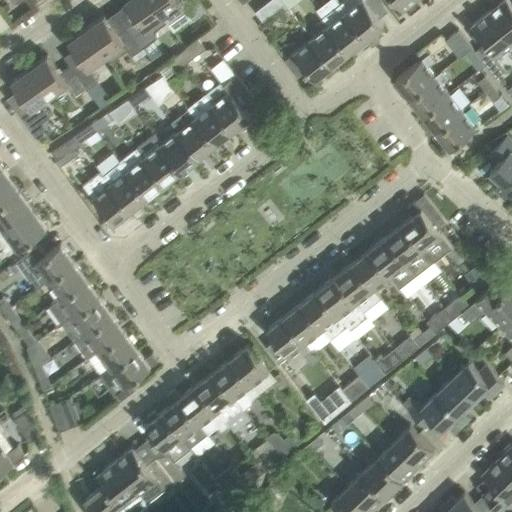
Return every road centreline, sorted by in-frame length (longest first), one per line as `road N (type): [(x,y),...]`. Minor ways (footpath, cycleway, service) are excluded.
road 1 (residential): [(180,360),(430,159)]
road 2 (residential): [(111,269),(305,113)]
road 3 (residential): [(0,506),(180,360)]
road 4 (residential): [(111,269),(0,113)]
road 5 (residential): [(402,511),(511,409)]
road 6 (residential): [(305,113),(229,16)]
